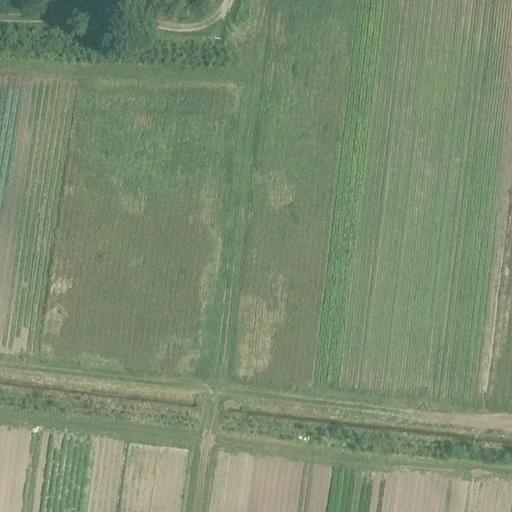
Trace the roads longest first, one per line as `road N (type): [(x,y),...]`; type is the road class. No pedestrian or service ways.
road 1 (track): [(511,425),(0,364)]
road 2 (track): [(0,14),(195,25),(229,0)]
road 3 (track): [(215,389),(199,511)]
